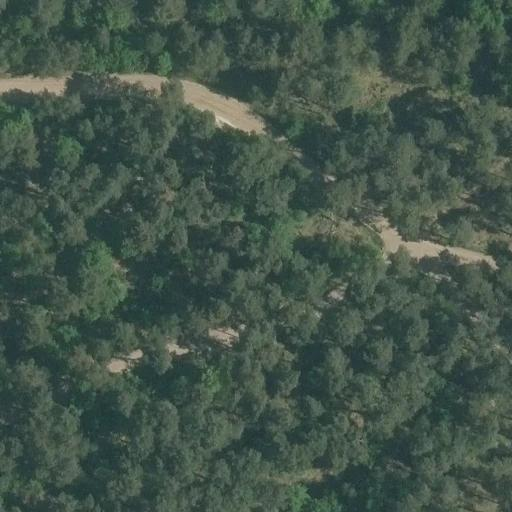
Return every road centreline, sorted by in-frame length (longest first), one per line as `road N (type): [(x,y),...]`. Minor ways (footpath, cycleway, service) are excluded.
road 1 (track): [(511,360),(433,270),(219,99),(124,86),(0,90)]
road 2 (track): [(0,415),(149,357),(281,325),(409,249),(511,273)]
